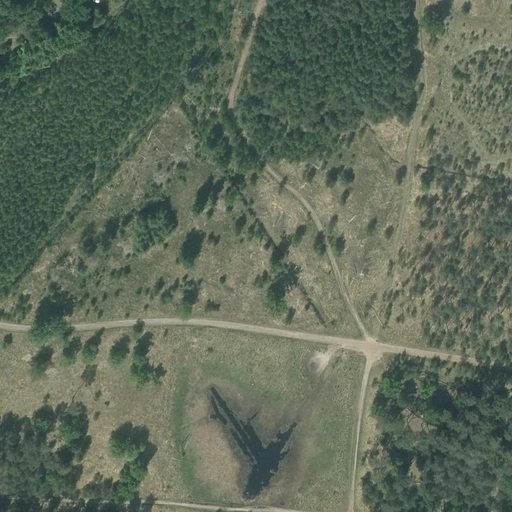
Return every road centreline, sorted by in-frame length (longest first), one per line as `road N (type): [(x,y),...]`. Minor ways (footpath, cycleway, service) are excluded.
road 1 (track): [(261,0),(231,106),(274,174),(316,218),(368,347)]
road 2 (track): [(0,326),(184,322),(368,347)]
road 3 (track): [(368,347),(349,511)]
road 4 (track): [(368,347),(511,367)]
